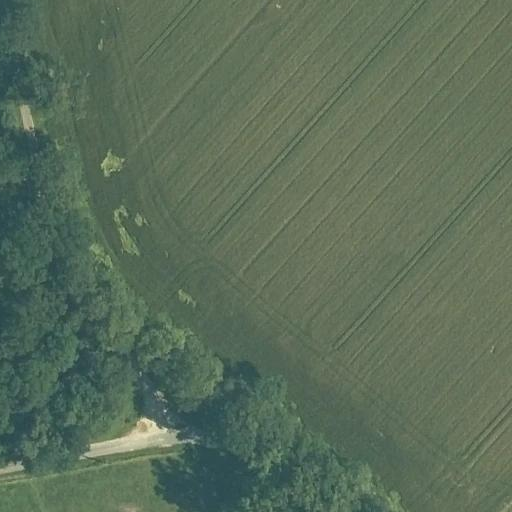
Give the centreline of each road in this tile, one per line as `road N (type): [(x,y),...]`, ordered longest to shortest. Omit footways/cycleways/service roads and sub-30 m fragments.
road 1 (unclassified): [(0,477),(167,446),(232,450),(328,511)]
road 2 (track): [(58,282),(2,0)]
road 3 (track): [(167,446),(151,403),(58,282)]
